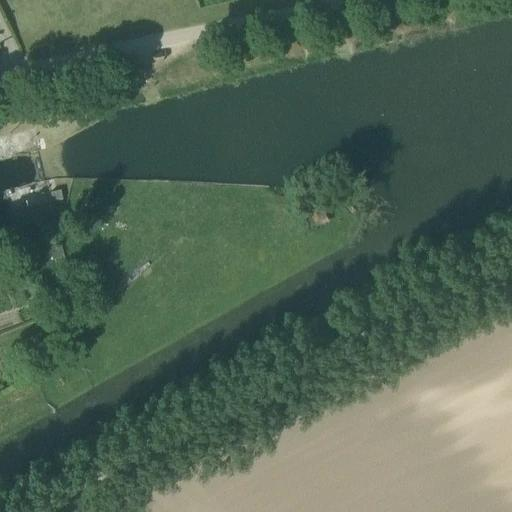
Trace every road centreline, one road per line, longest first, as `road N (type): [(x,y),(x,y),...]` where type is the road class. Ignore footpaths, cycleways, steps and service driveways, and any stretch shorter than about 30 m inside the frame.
road 1 (track): [(33,511),(511,252)]
road 2 (unclassified): [(0,68),(313,0)]
